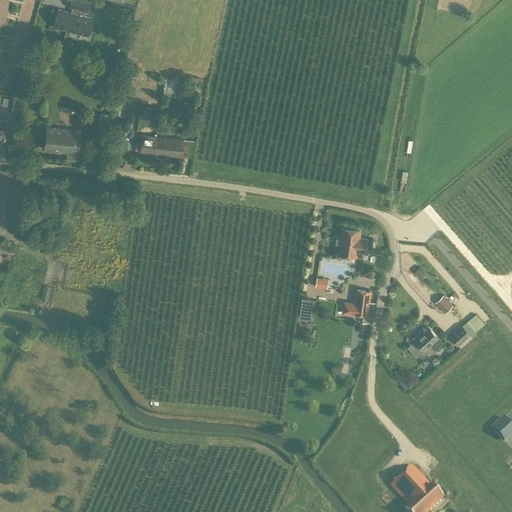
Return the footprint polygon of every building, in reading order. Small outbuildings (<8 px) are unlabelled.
[(0,0),(0,8),(7,10),(8,0),(0,0)] [(84,0),(68,0),(68,1),(76,3),(75,6),(59,4),(55,21),(86,27),(89,10),(79,8),(80,3),(84,4),(84,0)] [(108,75),(106,82),(116,84),(118,77),(108,75)] [(185,96),(187,80),(165,77),(163,93),(185,96)] [(152,118),(153,108),(140,106),(139,117),(152,118)] [(0,141),(3,142),(5,131),(10,131),(14,111),(7,110),(6,115),(4,128),(0,127),(0,124),(0,122),(1,122),(2,115),(2,113),(0,112),(0,141)] [(98,124),(96,134),(94,146),(108,148),(113,114),(100,112),(98,124)] [(47,127),(44,149),(78,153),(81,130),(47,127)] [(155,151),(171,153),(170,155),(181,156),(193,157),(197,140),(183,139),(183,140),(156,137),(142,135),(141,151),(155,153),(155,151)] [(78,156),(66,154),(65,161),(78,163),(78,156)] [(338,259),(353,261),(354,256),(357,256),(357,251),(366,252),(368,238),(359,237),(360,229),(340,227),(337,254),(339,254),(338,259)] [(413,272),(419,279),(425,273),(419,266),(413,272)] [(316,286),(329,287),(330,277),(317,276),(316,286)] [(355,304),(345,303),(344,311),(354,313),(353,313),(360,314),(359,321),(371,323),(374,302),(368,302),(370,291),(357,289),(355,304)] [(434,302),(444,312),(452,304),(443,294),(434,302)] [(462,325),(449,336),(458,346),(458,345),(460,347),(476,333),(466,321),(462,325)] [(418,333),(413,338),(428,356),(442,343),(428,327),(419,335),(418,333)] [(477,343),(424,388),(430,395),(444,382),(448,386),(486,353),(477,343)] [(492,429),(503,441),(511,433),(511,426),(504,418),(492,429)] [(384,440),(356,467),(376,487),(403,460),(384,440)] [(428,483),(412,466),(390,486),(409,506),(405,510),(407,511),(428,511),(442,500),(427,484),(428,483)]
